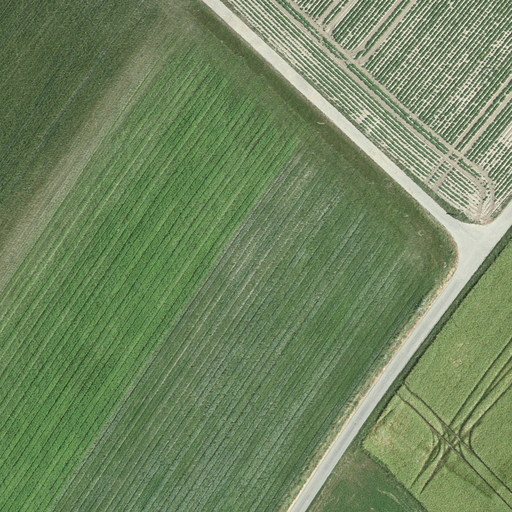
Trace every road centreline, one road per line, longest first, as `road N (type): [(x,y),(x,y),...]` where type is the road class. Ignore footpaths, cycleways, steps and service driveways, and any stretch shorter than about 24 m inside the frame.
road 1 (track): [(294,511),(511,208)]
road 2 (track): [(213,0),(475,251)]
